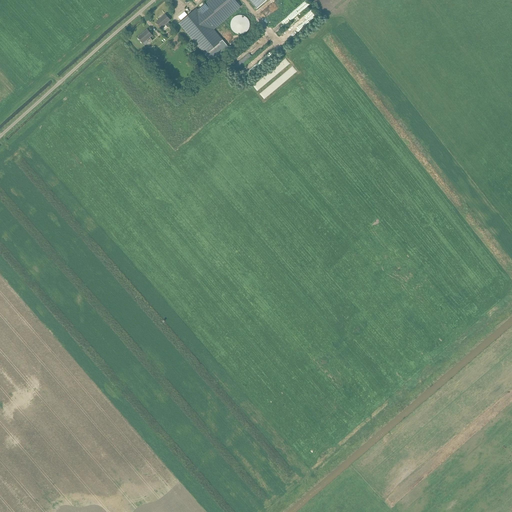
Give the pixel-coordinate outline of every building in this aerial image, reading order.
[(179,23),(206,55),(212,63),(230,48),(223,40),(214,29),(240,6),(234,0),(209,0),(198,10),(196,9),(179,23)] [(267,0),(250,0),(258,8),(267,0)] [(156,22),(159,26),(161,28),(165,24),(168,28),(170,25),(168,22),(170,20),(165,14),(156,22)] [(232,19),(231,21),(230,23),(230,25),(230,26),(231,28),(232,29),(232,30),(233,31),(235,33),(236,34),(238,34),(239,34),(241,34),(243,34),(245,33),(246,32),(247,31),(248,29),(249,27),(250,25),(249,24),(249,22),(248,20),(246,17),(245,16),(242,15),(237,16),(235,16),(233,18),(232,19)] [(218,27),(227,37),(233,32),(224,22),(218,27)] [(138,38),(141,41),(142,43),(147,39),(150,42),(152,40),(150,37),(152,35),(151,33),(147,30),(138,38)] [(193,75),(196,80),(202,75),(198,70),(193,75)]
